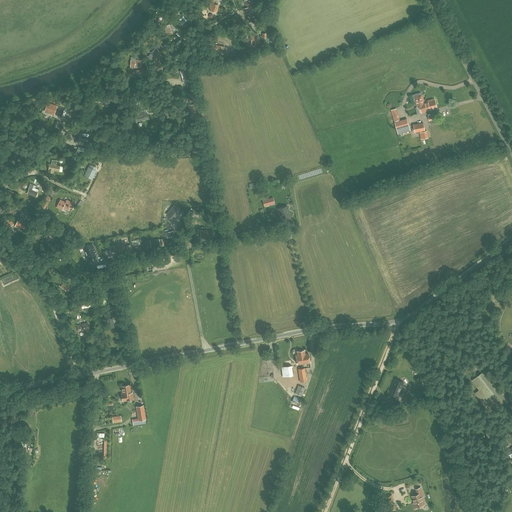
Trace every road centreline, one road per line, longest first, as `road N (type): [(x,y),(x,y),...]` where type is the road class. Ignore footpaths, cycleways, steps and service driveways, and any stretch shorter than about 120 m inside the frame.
road 1 (unclassified): [(0,391),(320,328),(397,322),(511,239)]
road 2 (track): [(0,105),(104,62),(163,0)]
road 3 (unclassified): [(511,153),(430,0)]
road 4 (track): [(130,0),(90,39),(0,78)]
road 5 (track): [(397,322),(346,457)]
